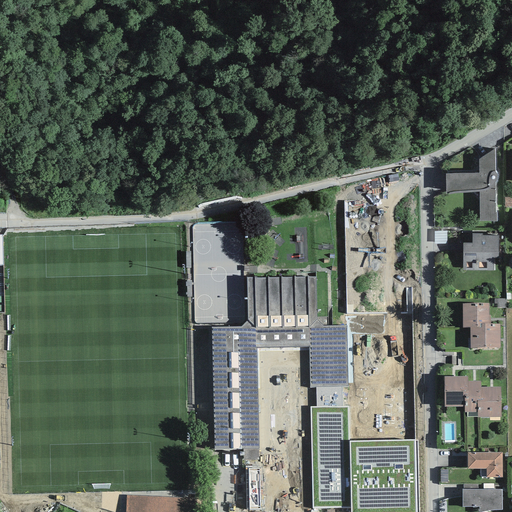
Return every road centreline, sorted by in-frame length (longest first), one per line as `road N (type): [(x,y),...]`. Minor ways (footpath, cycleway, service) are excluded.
road 1 (residential): [(424,163),(187,217),(17,226)]
road 2 (track): [(424,163),(69,82)]
road 3 (residential): [(424,163),(431,511)]
